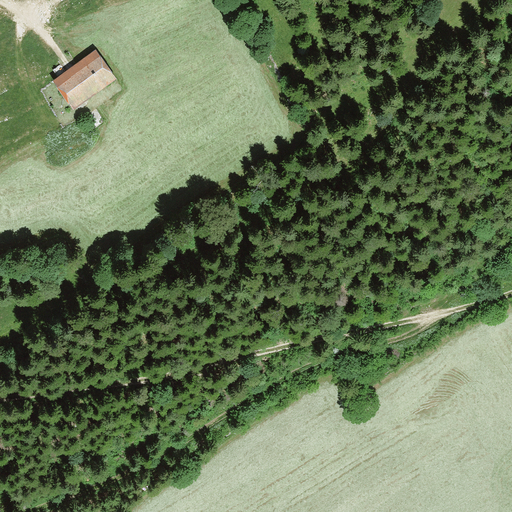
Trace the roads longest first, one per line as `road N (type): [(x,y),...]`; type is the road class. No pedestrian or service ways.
road 1 (track): [(380,326),(0,409)]
road 2 (track): [(380,326),(65,511)]
road 3 (track): [(511,293),(380,326)]
